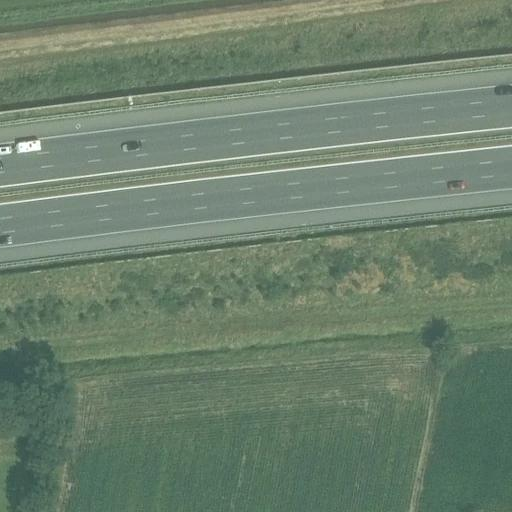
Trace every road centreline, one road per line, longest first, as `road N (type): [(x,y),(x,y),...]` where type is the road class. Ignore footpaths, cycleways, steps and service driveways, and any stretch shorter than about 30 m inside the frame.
road 1 (motorway): [(511,106),(0,165)]
road 2 (motorway): [(0,227),(511,169)]
